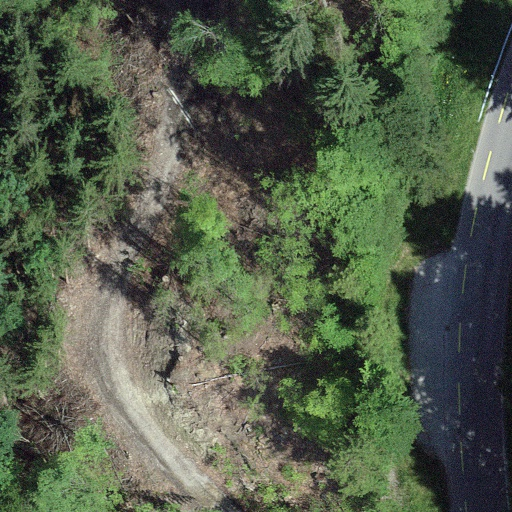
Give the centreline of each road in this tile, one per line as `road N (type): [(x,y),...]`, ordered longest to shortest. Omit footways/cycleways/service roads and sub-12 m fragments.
road 1 (track): [(196,0),(194,89),(155,223),(111,303),(115,376),(167,458),(219,511)]
road 2 (tertiary): [(511,161),(496,208),(479,398),(484,511)]
